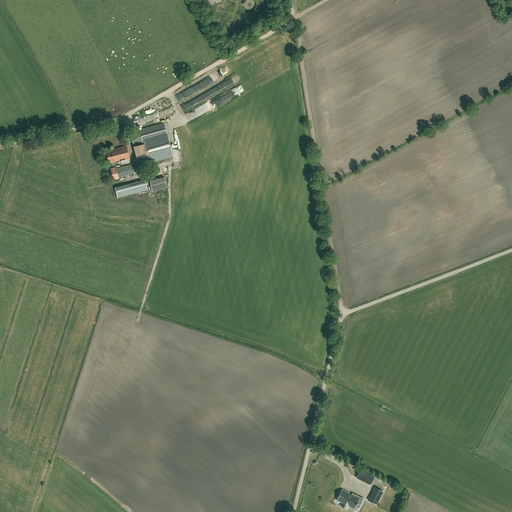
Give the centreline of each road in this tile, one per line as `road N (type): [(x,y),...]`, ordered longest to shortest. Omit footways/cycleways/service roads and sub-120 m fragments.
road 1 (unclassified): [(293,511),(343,316),(511,250)]
road 2 (track): [(295,17),(343,316)]
road 3 (unclassified): [(0,145),(119,119),(159,96)]
road 4 (track): [(159,96),(295,17)]
